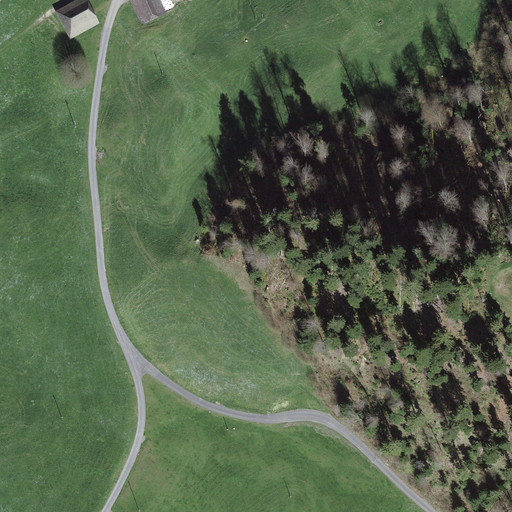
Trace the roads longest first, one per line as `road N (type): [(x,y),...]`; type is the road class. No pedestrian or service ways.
road 1 (unclassified): [(116,0),(94,106),(92,170),(108,294),(132,355)]
road 2 (unclassified): [(132,355),(192,398),(232,413),(328,419),(433,511)]
road 3 (unclassified): [(104,511),(141,425),(132,355)]
